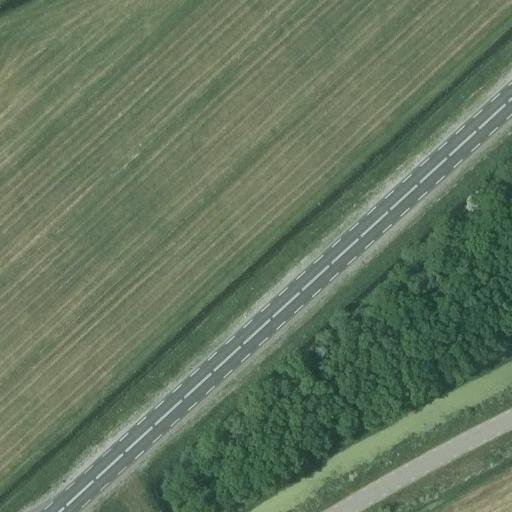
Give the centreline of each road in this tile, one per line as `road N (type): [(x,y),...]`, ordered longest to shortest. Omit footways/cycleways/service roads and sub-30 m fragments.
road 1 (primary): [(58,511),(511,98)]
road 2 (unclassified): [(343,511),(511,419)]
